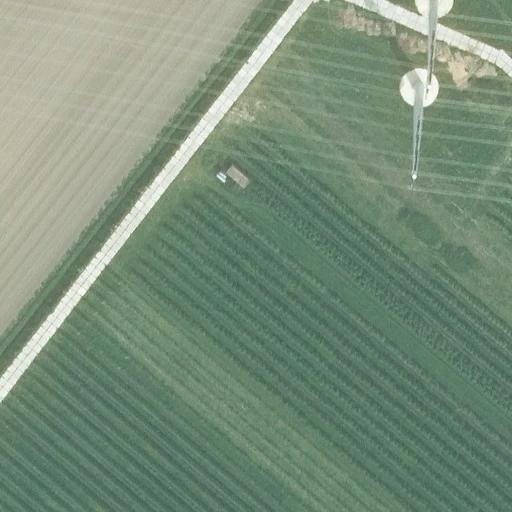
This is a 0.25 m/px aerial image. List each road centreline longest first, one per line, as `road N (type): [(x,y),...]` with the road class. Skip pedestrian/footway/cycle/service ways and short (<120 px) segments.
road 1 (track): [(0,390),(302,0)]
road 2 (track): [(352,0),(511,72)]
